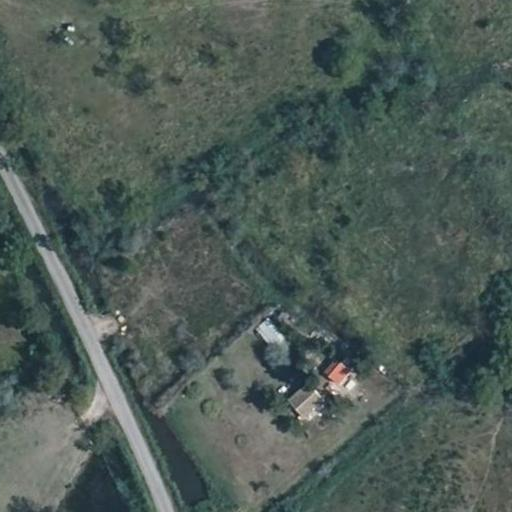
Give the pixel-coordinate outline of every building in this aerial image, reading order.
[(203,297),(238,279),(197,200),(162,218),(203,297)] [(250,271),(233,282),(252,309),(268,298),(250,271)] [(266,317),(256,332),(277,346),(287,331),(266,317)] [(327,373),(337,384),(355,367),(344,356),(327,373)] [(286,398),(304,419),(324,401),(307,381),(286,398)]
